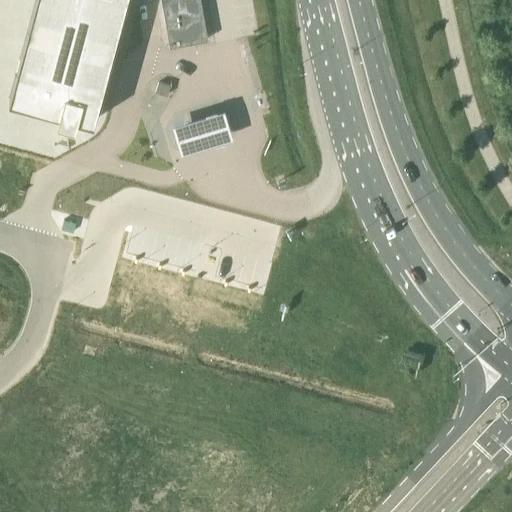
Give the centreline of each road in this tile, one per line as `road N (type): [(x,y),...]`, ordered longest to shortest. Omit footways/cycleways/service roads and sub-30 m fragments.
road 1 (primary): [(321,0),(357,140),(392,224),(448,308),(511,370)]
road 2 (primary): [(511,309),(436,221),(416,181),(360,0)]
road 3 (primary): [(511,375),(384,511)]
road 4 (unclassified): [(0,380),(30,346),(49,279),(43,259),(0,239)]
road 5 (primary): [(426,511),(511,419)]
